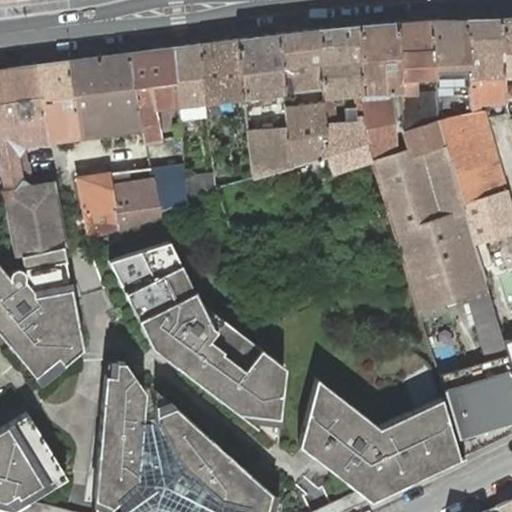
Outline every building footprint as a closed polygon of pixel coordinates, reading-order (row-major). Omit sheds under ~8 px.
[(471,104),(471,112),(481,110),(480,103),(505,102),(505,96),(504,74),(500,17),(465,18),(469,77),(471,104)] [(511,17),(500,17),(504,74),(511,73),(511,17)] [(469,77),(465,18),(431,19),(434,79),(469,77)] [(434,79),(431,19),(396,21),(400,80),(401,87),(407,86),(407,80),(434,79)] [(400,80),(396,21),(357,24),(362,93),(392,90),(401,90),(401,87),(400,80)] [(357,24),(317,28),(321,88),(322,95),(362,93),(357,24)] [(317,28),(278,33),(283,93),(321,88),(317,28)] [(278,33),(237,38),(244,97),(283,93),(278,33)] [(237,38),(200,43),(205,102),(244,97),(237,38)] [(172,47),(178,105),(179,117),(206,113),(205,102),(200,43),(172,47)] [(114,204),(117,227),(160,212),(187,199),(185,176),(180,134),(180,128),(169,129),(170,136),(161,138),(156,108),(178,105),(172,47),(124,53),(107,55),(67,60),(78,136),(140,127),(144,143),(145,142),(150,168),(109,173),(79,176),(85,209),(114,204)] [(61,139),(78,136),(67,60),(50,62),(36,64),(47,141),(61,139)] [(14,187),(21,178),(16,154),(24,144),(47,141),(36,64),(0,68),(0,171),(3,189),(14,187)] [(461,202),(437,118),(404,130),(403,130),(409,147),(397,150),(392,90),(362,93),(364,118),(366,144),(372,164),(380,189),(402,261),(417,308),(433,303),(486,287),(472,242),(461,202)] [(404,130),(437,118),(435,92),(401,94),(404,130)] [(286,127),(290,165),(327,155),(324,122),(322,101),(290,104),(284,105),(286,127)] [(489,108),(482,110),(484,118),(491,116),(489,108)] [(481,110),(471,112),(437,118),(461,202),(504,189),(489,135),(494,134),(491,120),(492,119),(491,116),(484,118),(482,110),(481,110)] [(364,118),(324,122),(327,155),(330,175),(372,164),(366,144),(364,118)] [(249,149),(252,176),(290,165),(286,127),(247,129),(249,149)] [(187,199),(217,188),(215,173),(185,176),(187,199)] [(3,190),(14,255),(21,253),(63,245),(66,244),(53,180),(29,184),(21,178),(14,187),(3,189),(3,190)] [(511,229),(511,216),(504,189),(461,202),(472,242),(498,234),(511,229)] [(85,209),(90,236),(117,227),(114,204),(85,209)] [(511,374),(511,282),(498,234),(472,242),(486,287),(487,290),(504,348),(506,354),(511,374)] [(284,365),(197,302),(166,242),(105,260),(150,344),(274,440),(284,365)] [(80,346),(63,245),(21,253),(24,270),(5,277),(0,270),(0,333),(38,380),(80,346)] [(504,348),(487,290),(467,296),(484,354),(504,348)] [(463,454),(511,431),(511,374),(506,354),(453,370),(439,374),(444,392),(463,454)] [(106,360),(91,511),(263,511),(268,492),(154,388),(157,415),(142,414),(144,390),(124,361),(106,360)] [(444,392),(376,425),(314,376),(297,443),(369,499),(463,454),(444,392)] [(0,507),(11,510),(65,476),(26,410),(0,423),(0,507)] [(511,511),(511,497),(494,506),(496,511),(511,511)]
